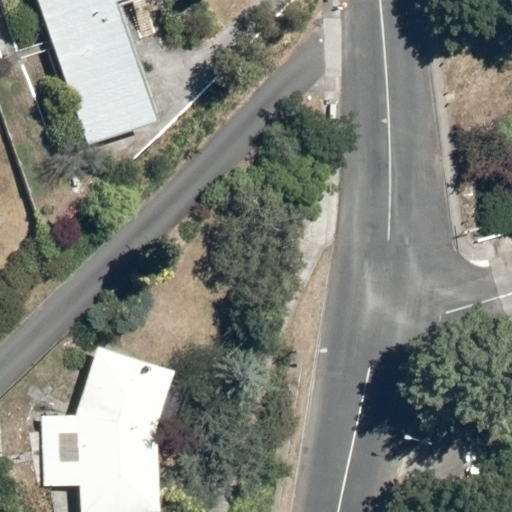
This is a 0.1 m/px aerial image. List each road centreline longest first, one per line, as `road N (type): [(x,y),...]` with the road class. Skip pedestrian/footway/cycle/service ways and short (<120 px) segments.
road 1 (residential): [(382,0),(392,194),(379,334)]
road 2 (residential): [(379,334),(342,511)]
road 3 (residential): [(379,334),(511,295)]
